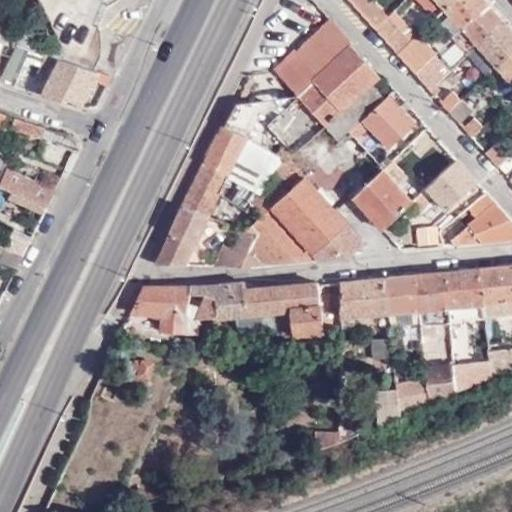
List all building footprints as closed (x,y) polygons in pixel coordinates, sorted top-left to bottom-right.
[(388,16),(374,0),(349,0),(374,29),(388,16)] [(437,0),(445,9),(454,0),(437,0)] [(487,5),(482,0),(454,0),(445,9),(450,14),(439,24),(453,37),(463,28),(487,5)] [(463,28),(478,45),(502,22),(487,5),(463,28)] [(388,16),(374,29),(387,43),(396,54),(418,34),(397,10),(394,13),(392,12),(388,16)] [(274,70),(325,125),(370,84),(379,76),(350,45),(352,43),(330,16),(274,70)] [(478,45),(497,65),(511,50),(511,33),(502,22),(478,45)] [(18,46),(46,55),(51,42),(26,31),(18,46)] [(405,62),(414,74),(433,56),(436,54),(436,53),(418,34),(396,54),(405,62)] [(55,70),(61,60),(46,55),(18,46),(0,78),(0,82),(11,86),(25,62),(55,70)] [(511,50),(497,65),(511,82),(511,50)] [(433,56),(414,74),(429,90),(439,80),(451,70),(437,52),(436,53),(436,54),(433,56)] [(97,72),(93,71),(61,60),(55,70),(42,95),(80,108),(97,72)] [(429,90),(433,94),(444,86),(439,80),(429,90)] [(382,97),(370,84),(325,125),(337,138),(382,97)] [(448,112),(457,104),(462,99),(452,90),(439,102),(448,112)] [(387,95),(348,131),(354,138),(368,124),(388,146),(413,123),(387,95)] [(448,112),(458,123),(472,110),(462,99),(457,104),(448,112)] [(44,127),(13,117),(9,127),(40,137),(44,127)] [(471,137),(477,132),(482,126),(473,117),(462,127),(471,137)] [(222,126),(183,206),(206,216),(227,175),(259,190),(267,173),(287,154),(290,157),(293,154),(285,145),(274,154),(222,126)] [(294,153),(303,166),(326,149),(316,136),(294,153)] [(484,152),(497,167),(505,159),(511,154),(498,140),(484,152)] [(475,182),(455,160),(423,187),(444,209),(475,182)] [(361,242),(333,210),(292,163),(250,202),(260,214),(241,231),(249,235),(236,266),(243,266),(346,255),(361,242)] [(407,200),(380,170),(352,196),(377,224),(407,200)] [(4,171),(0,180),(0,188),(44,208),(52,193),(4,171)] [(44,208),(10,193),(8,199),(41,214),(44,208)] [(511,237),(511,225),(493,203),(450,239),(449,244),(511,237)] [(182,265),(206,216),(183,206),(153,265),(182,265)] [(414,230),(417,247),(439,243),(436,226),(414,230)] [(20,257),(31,235),(13,227),(8,237),(16,241),(10,253),(20,257)] [(236,266),(249,235),(241,231),(234,247),(222,243),(212,265),(236,266)] [(479,304),(511,301),(511,267),(511,266),(477,270),(479,304)] [(444,307),(479,304),(477,270),(442,272),(444,307)] [(414,310),(444,307),(442,272),(412,275),(414,310)] [(382,278),(385,313),(414,310),(412,275),(382,278)] [(337,308),(337,318),(385,313),(382,278),(338,282),(337,308)] [(141,287),(130,310),(159,307),(161,333),(196,330),(196,315),(234,313),(288,309),(290,330),(290,334),(319,331),(315,284),(315,282),(243,288),(242,282),(187,285),(141,287)] [(328,307),(337,308),(338,282),(327,283),(328,307)] [(511,313),(511,301),(479,304),(480,316),(511,313)] [(480,316),(479,304),(444,307),(445,320),(480,316)] [(445,320),(444,307),(414,310),(416,322),(445,320)] [(288,309),(234,313),(235,334),(290,330),(288,309)] [(416,322),(414,310),(385,313),(386,325),(416,322)] [(386,325),(385,313),(337,318),(336,330),(386,325)] [(363,360),(388,358),(387,338),(363,340),(363,360)] [(483,373),(484,382),(511,368),(511,350),(504,351),(506,359),(483,367),(483,373)] [(132,379),(148,381),(151,364),(134,362),(132,379)] [(448,399),(484,384),(484,382),(483,373),(467,381),(465,368),(450,368),(450,373),(447,374),(448,383),(448,399)] [(423,409),(448,399),(448,383),(422,391),(422,395),(423,409)] [(368,390),(372,430),(393,421),(391,397),(390,388),(368,390)] [(393,421),(423,409),(422,395),(391,397),(393,421)] [(331,446),(346,441),(347,404),(333,405),(332,439),(331,446)] [(310,454),(331,446),(332,439),(310,439),(310,454)]
